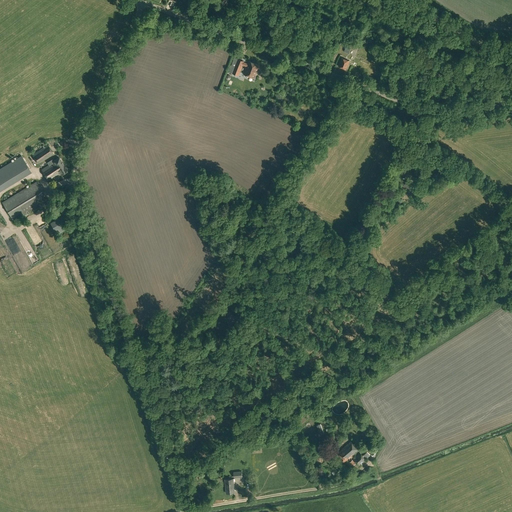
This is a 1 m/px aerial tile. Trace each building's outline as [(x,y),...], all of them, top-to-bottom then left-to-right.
[(338,66),(346,69),(350,61),(342,58),(338,66)] [(243,74),(255,78),(260,65),(248,61),(247,63),(237,59),(232,73),(239,76),(243,65),(246,67),(243,74)] [(32,154),(38,164),(54,153),(48,144),(32,154)] [(19,157),(0,168),(0,186),(29,169),(21,156),(19,157)] [(41,170),(48,181),(60,173),(60,174),(61,173),(61,174),(68,170),(59,157),(53,161),(52,159),(47,162),(49,165),(41,170)] [(414,184),(413,185),(409,180),(402,186),(404,190),(407,188),(411,193),(417,188),(414,184)] [(2,202),(13,220),(16,219),(48,199),(37,181),(2,202)] [(50,222),(57,235),(70,227),(63,214),(50,222)] [(228,316),(231,323),(239,321),(237,315),(234,316),(232,310),(224,312),(225,317),(228,316)] [(342,459),(344,462),(358,450),(351,441),(337,453),(342,459)] [(353,459),(358,465),(365,459),(360,453),(353,459)] [(225,479),(226,493),(234,492),(233,479),(225,479)]
